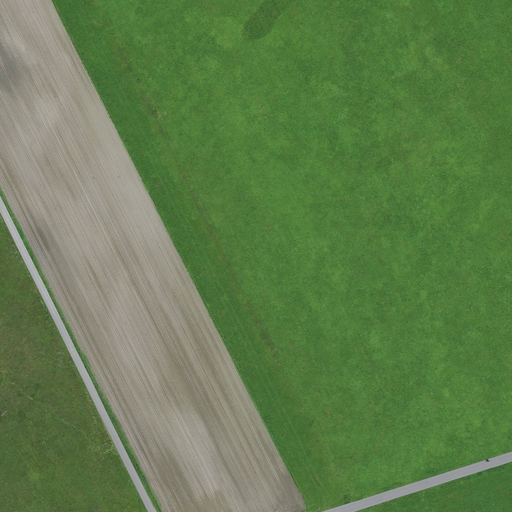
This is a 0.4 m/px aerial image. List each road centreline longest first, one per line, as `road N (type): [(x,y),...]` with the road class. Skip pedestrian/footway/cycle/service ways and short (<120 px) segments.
road 1 (track): [(0,201),(153,511)]
road 2 (unclassified): [(511,457),(339,511)]
